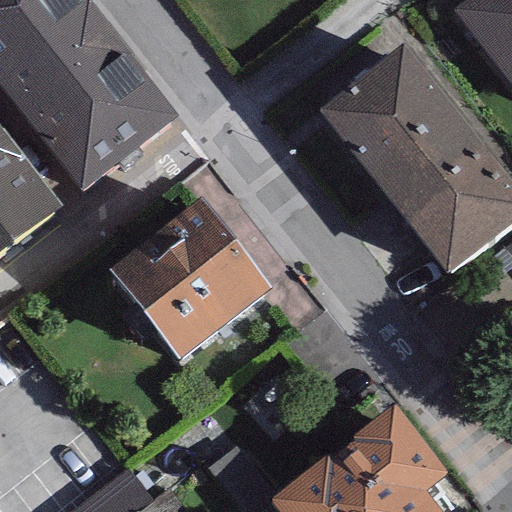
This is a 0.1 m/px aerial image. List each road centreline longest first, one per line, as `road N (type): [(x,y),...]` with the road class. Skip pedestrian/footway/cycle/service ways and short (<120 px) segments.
road 1 (residential): [(219,128),(511,497)]
road 2 (residential): [(0,305),(219,128)]
road 3 (residential): [(126,0),(219,128)]
